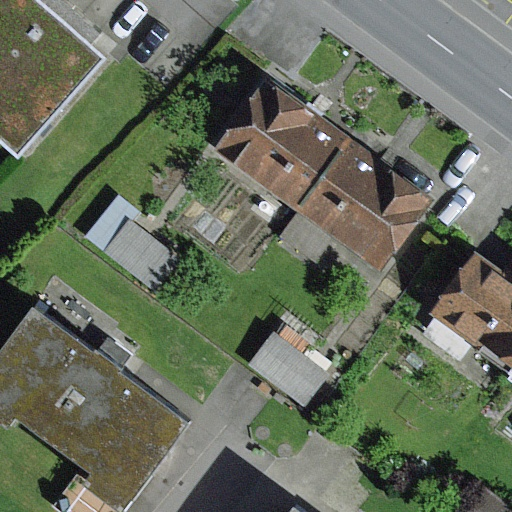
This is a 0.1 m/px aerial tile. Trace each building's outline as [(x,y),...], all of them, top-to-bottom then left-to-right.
[(0,0),(0,147),(11,157),(103,50),(43,0),(0,0)] [(228,159),(302,209),(347,145),(274,94),(228,159)] [(347,145),(302,209),(387,269),(432,204),(347,145)] [(124,203),(98,238),(162,284),(187,250),(124,203)] [(438,322),(511,377),(511,249),(499,240),(438,322)] [(255,359),(315,403),(338,372),(313,354),(330,331),(295,305),(255,359)] [(186,423),(27,310),(0,347),(0,415),(127,506),(186,423)] [(511,511),(483,492),(469,511),(511,511)]
